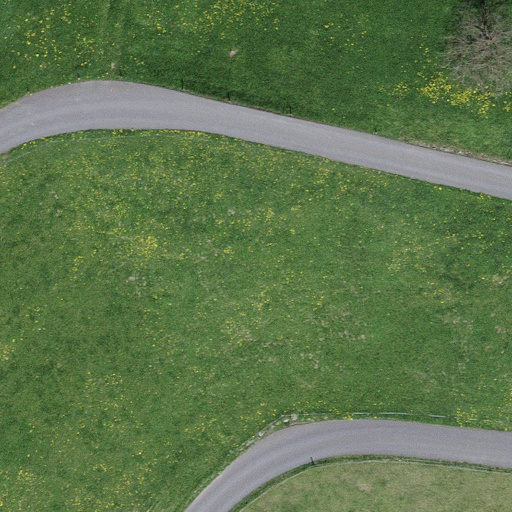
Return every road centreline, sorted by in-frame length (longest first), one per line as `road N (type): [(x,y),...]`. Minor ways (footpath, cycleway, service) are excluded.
road 1 (unclassified): [(511,183),(187,112),(77,107),(0,130)]
road 2 (unclassified): [(205,511),(267,459),(333,438),(511,451)]
